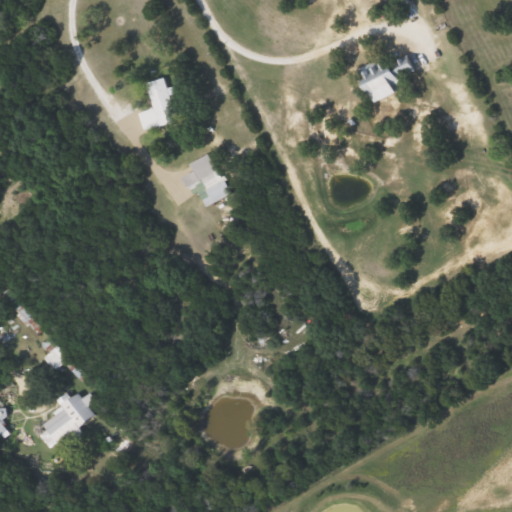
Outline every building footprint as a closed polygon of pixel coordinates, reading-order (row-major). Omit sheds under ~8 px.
[(397,81),(401,87),(373,104),(356,77),(400,51),(412,71),(397,81)] [(161,78),(176,121),(144,131),(137,112),(151,107),(143,84),(161,78)] [(188,163),(208,153),(227,194),(208,204),(188,163)] [(50,368),(41,356),(54,347),(62,360),(50,368)] [(80,436),(56,449),(41,422),(60,412),(55,403),(74,393),(77,399),(85,394),(90,402),(84,405),(91,417),(74,426),(80,436)]
